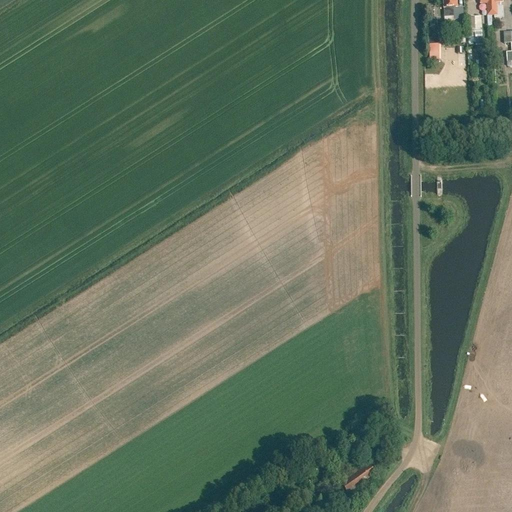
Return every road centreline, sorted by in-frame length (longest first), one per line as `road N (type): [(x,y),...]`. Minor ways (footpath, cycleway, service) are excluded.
road 1 (unclassified): [(368,511),(417,434),(414,0)]
road 2 (track): [(377,0),(390,412),(417,434)]
